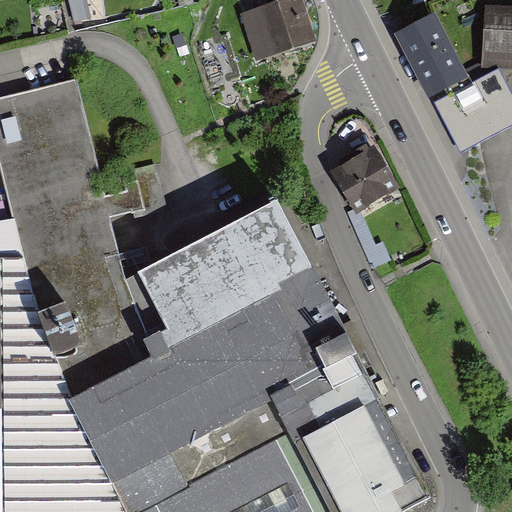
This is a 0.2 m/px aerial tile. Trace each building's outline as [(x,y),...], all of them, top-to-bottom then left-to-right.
[(301,0),(297,0),(242,17),(257,65),(316,47),(301,0)] [(511,10),(486,9),(481,71),(511,73),(511,10)] [(471,88),(437,20),(396,40),(430,108),(435,106),(471,88)] [(511,132),(511,97),(500,74),(471,88),(435,106),(461,158),(511,132)] [(0,511),(387,511),(428,491),(278,201),(126,281),(78,81),(0,99),(0,163),(14,219),(23,258),(0,257),(0,511)] [(375,151),(331,177),(357,220),(401,194),(375,151)] [(0,257),(23,258),(14,219),(0,221),(0,257)]
